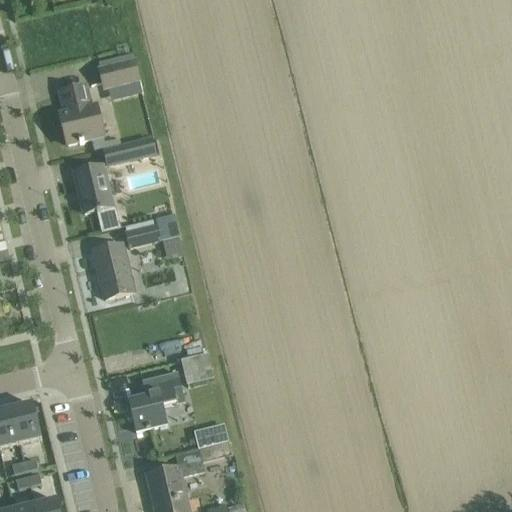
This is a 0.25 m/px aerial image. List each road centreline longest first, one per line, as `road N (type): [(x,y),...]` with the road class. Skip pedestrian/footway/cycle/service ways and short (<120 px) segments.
road 1 (residential): [(72,369),(0,66)]
road 2 (residential): [(105,511),(72,369)]
